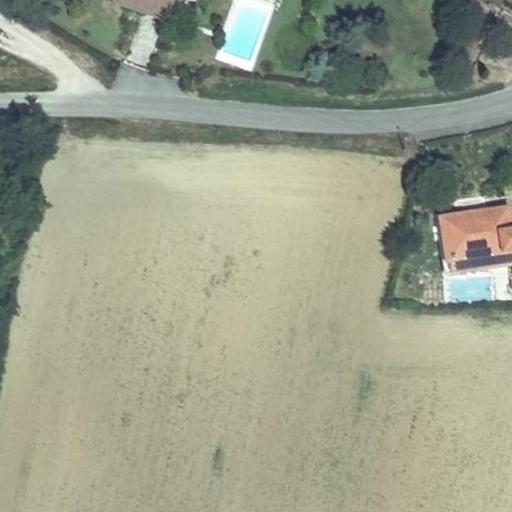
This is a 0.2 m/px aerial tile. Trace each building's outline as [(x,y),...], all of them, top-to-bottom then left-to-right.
[(171,12),(135,0),(122,0),(121,5),(166,20),(168,21),(171,12)] [(135,0),(171,12),(174,0),(135,0)] [(436,217),(440,243),(444,242),(448,264),(449,275),(476,271),(474,259),(511,253),(511,246),(510,233),(506,210),(474,215),(474,210),(436,217)] [(511,253),(474,259),(476,271),(508,266),(507,260),(511,259),(511,232),(510,233),(511,246),(511,253)] [(440,243),(443,264),(448,264),(444,242),(440,243)]
